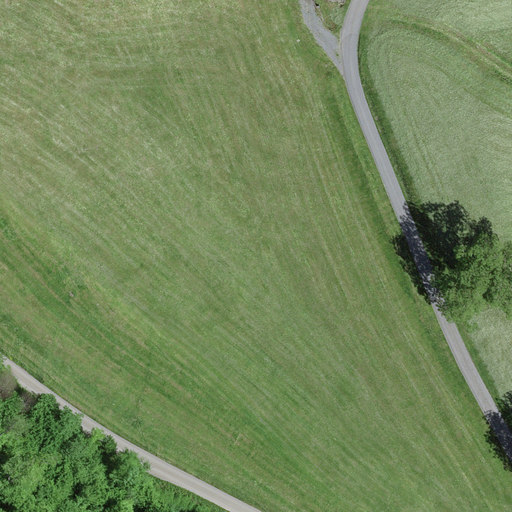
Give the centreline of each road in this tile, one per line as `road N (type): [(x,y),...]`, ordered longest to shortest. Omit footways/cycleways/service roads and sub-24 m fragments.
road 1 (unclassified): [(358,0),(347,28),(350,84),(449,338),(511,455)]
road 2 (unclassified): [(246,511),(81,427),(0,366)]
